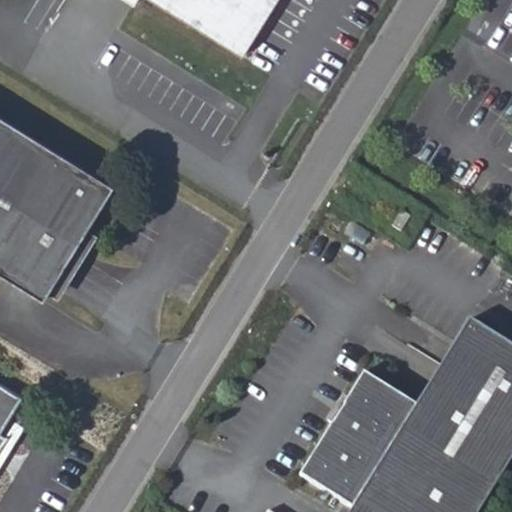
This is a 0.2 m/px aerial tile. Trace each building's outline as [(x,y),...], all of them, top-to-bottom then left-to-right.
[(149,0),(240,55),(273,0),(149,0)] [(114,182),(0,112),(0,270),(44,297),(49,289),(88,224),(114,182)] [(410,218),(400,213),(392,226),(402,231),(410,218)] [(88,224),(49,289),(60,295),(99,231),(88,224)] [(331,423),(298,475),(351,508),(348,511),(477,511),(511,456),(511,349),(466,321),(427,384),(375,351),(361,375),(347,398),(331,423)] [(0,449),(1,451),(8,439),(0,434),(0,432),(21,398),(0,385),(0,449)] [(342,395),(326,421),(331,423),(347,398),(342,395)]
